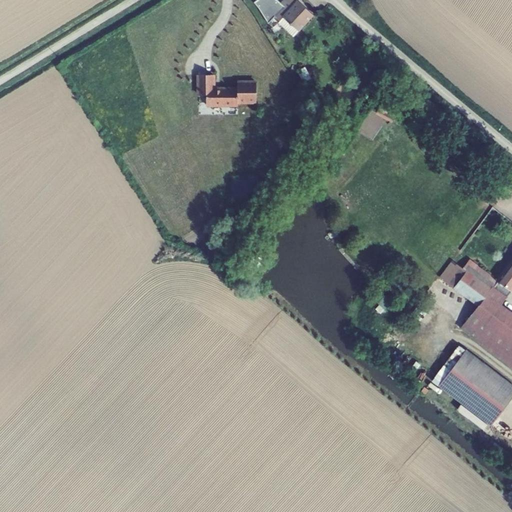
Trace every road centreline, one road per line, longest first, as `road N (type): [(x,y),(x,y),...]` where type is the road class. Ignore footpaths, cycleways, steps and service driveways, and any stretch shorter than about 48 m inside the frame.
road 1 (tertiary): [(333,0),(511,149)]
road 2 (unclassified): [(0,81),(134,0)]
